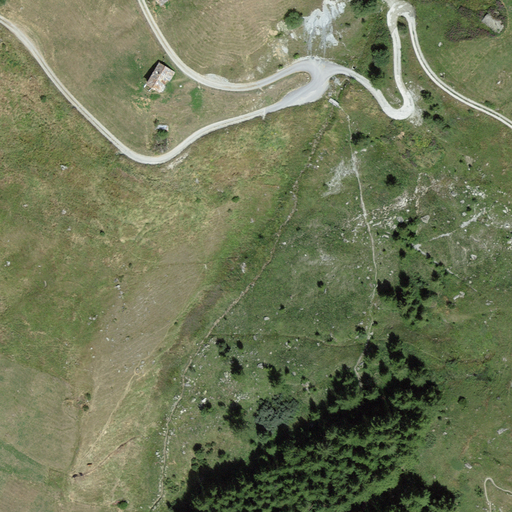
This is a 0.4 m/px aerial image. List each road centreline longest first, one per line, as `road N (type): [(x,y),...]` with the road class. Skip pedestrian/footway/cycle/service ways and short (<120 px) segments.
road 1 (track): [(0,18),(90,117),(142,159),(157,160),(205,131),(313,91)]
road 2 (track): [(313,91),(319,80),(308,67),(244,87),(198,78),(172,55),(141,0)]
road 3 (track): [(412,24),(400,8),(393,14),(407,100),(399,116),(353,76),(314,71)]
road 4 (track): [(412,24),(422,64),(442,87),(511,127)]
